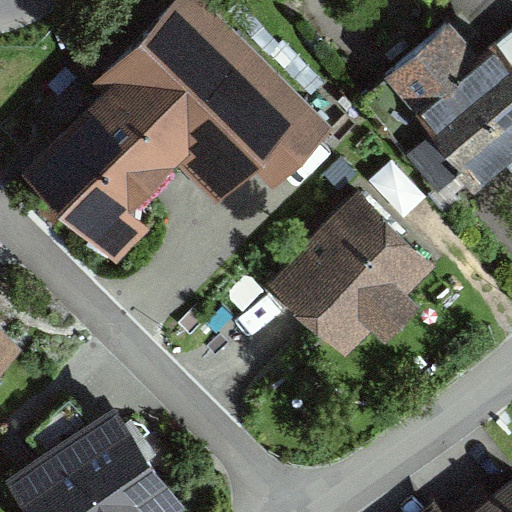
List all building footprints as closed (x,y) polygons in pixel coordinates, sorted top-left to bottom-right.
[(200,0),(190,0),(13,167),(106,264),(147,226),(125,203),(166,164),(204,203),(240,168),(262,191),(325,131),(200,0)] [(427,127),(472,180),(511,146),(511,48),(496,30),(479,45),(451,12),(386,67),(433,122),(427,127)] [(428,263),(355,187),(264,273),(336,349),(428,263)] [(0,316),(0,363),(23,340),(0,316)] [(116,391),(6,467),(37,511),(161,511),(188,494),(116,391)] [(412,511),(511,511),(511,474),(463,511),(449,511),(436,494),(412,511)]
